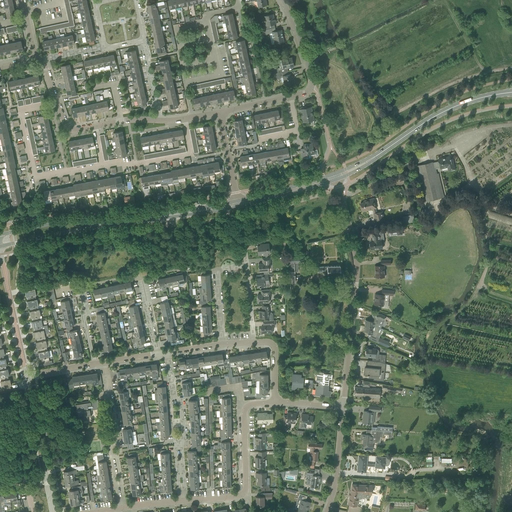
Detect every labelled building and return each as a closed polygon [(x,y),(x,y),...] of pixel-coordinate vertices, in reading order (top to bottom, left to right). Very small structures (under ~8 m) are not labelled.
[(13,6),(12,0),(3,2),(4,6),(3,7),(3,8),(13,6)] [(181,7),(179,0),(173,0),(175,8),(181,7)] [(167,7),(167,5),(166,1),(163,2),(164,4),(156,6),(156,3),(147,5),(148,9),(146,9),(147,11),(158,9),(160,9),(167,7)] [(88,10),(87,4),(78,6),(79,10),(78,10),(78,12),(88,10)] [(14,12),(13,6),(3,8),(3,10),(5,10),(6,14),(7,19),(13,18),(12,12),(14,12)] [(157,11),(159,11),(160,10),(160,9),(158,9),(147,11),(147,14),(148,13),(149,17),(158,15),(157,11)] [(232,13),(227,14),(223,15),(224,19),(222,20),(223,22),(233,19),(232,13)] [(276,24),(275,21),(274,21),(273,14),(264,16),(266,24),(263,25),(264,30),(275,27),(274,24),(276,24)] [(159,19),(158,15),(149,17),(150,21),(149,21),(149,23),(161,21),(160,19),(159,19)] [(161,22),(161,21),(149,23),(150,25),(151,25),(152,29),(161,27),(160,23),(161,22)] [(236,31),(235,25),(226,27),(227,31),(225,32),(225,33),(236,31)] [(161,31),(161,27),(152,29),(153,32),(151,33),(152,35),(163,32),(163,31),(161,31)] [(284,42),(281,30),(275,31),(275,27),(264,30),(265,35),(272,33),(274,44),(284,42)] [(237,37),(236,31),(225,33),(226,35),(227,35),(228,39),(237,37)] [(164,34),(163,32),(152,35),(152,37),(154,37),(154,40),(163,39),(162,34),(164,34)] [(95,39),(93,33),(85,35),(86,41),(95,39)] [(74,44),(73,39),(72,35),(68,36),(68,34),(66,34),(68,45),(74,44)] [(62,46),(60,38),(56,38),(56,37),(54,37),(56,48),(62,46)] [(50,49),(48,40),(44,41),(44,39),(42,40),(44,50),(50,49)] [(164,43),(163,39),(154,40),(155,44),(154,44),(154,47),(166,44),(166,42),(164,43)] [(244,40),(239,41),(235,42),(236,46),(234,46),(235,48),(245,46),(244,40)] [(17,52),(14,41),(13,41),(13,43),(9,44),(11,52),(14,52),(14,53),(17,52)] [(21,41),(17,42),(16,41),(14,41),(17,52),(19,52),(19,51),(23,50),(21,41)] [(11,52),(9,44),(5,44),(5,43),(3,44),(5,55),(7,55),(7,53),(11,52)] [(166,53),(165,47),(168,46),(168,44),(166,44),(154,47),(155,52),(155,53),(157,52),(157,55),(166,53)] [(248,58),(246,52),(238,54),(239,58),(237,58),(237,60),(248,58)] [(137,62),(136,56),(127,58),(128,62),(127,62),(127,64),(137,62)] [(287,68),(293,66),(291,58),(282,60),(282,63),(279,66),(280,68),(270,70),(271,75),(279,73),(288,71),(287,68)] [(155,66),(155,69),(169,66),(168,59),(159,61),(160,65),(155,66)] [(250,69),(249,63),(240,65),(241,70),(239,70),(240,72),(250,69)] [(61,66),(62,72),(71,70),(72,70),(72,68),(70,69),(69,64),(61,66)] [(140,74),(139,68),(130,70),(131,74),(129,74),(130,76),(140,74)] [(171,77),(170,71),(161,73),(162,77),(157,78),(158,80),(171,77)] [(289,75),(288,71),(279,73),(271,75),(272,80),(283,77),(284,86),(293,84),(291,74),(289,75)] [(38,75),(32,76),(34,85),(38,84),(39,86),(40,86),(38,75)] [(253,81),(252,75),(243,77),(244,81),(242,82),(242,83),(253,81)] [(28,86),(26,78),(20,79),(22,88),(26,87),(27,88),(29,88),(28,86)] [(23,89),(22,88),(20,79),(14,80),(16,89),(20,88),(21,90),(23,89)] [(16,89),(14,80),(8,82),(10,90),(15,89),(15,91),(17,91),(16,89)] [(143,86),(141,80),(132,81),(133,86),(132,86),(132,88),(143,86)] [(174,89),(173,83),(164,85),(165,88),(160,90),(160,92),(174,89)] [(255,93),(254,87),(245,89),(246,93),(244,93),(245,95),(247,95),(255,93)] [(145,97),(144,91),(135,93),(136,97),(134,98),(135,99),(145,97)] [(229,100),(227,91),(223,92),(223,91),(221,91),(223,101),(229,100)] [(217,103),(215,94),(211,95),(211,93),(209,93),(211,104),(217,103)] [(177,101),(175,95),(166,97),(167,100),(162,101),(163,104),(177,101)] [(200,106),(197,96),(196,96),(196,98),(191,99),(193,108),(200,106)] [(205,105),(204,96),(200,97),(199,96),(197,96),(200,106),(205,105)] [(146,103),(145,97),(135,99),(135,101),(137,101),(138,105),(146,103)] [(102,100),(100,100),(102,111),(108,110),(108,107),(106,101),(102,102),(102,100)] [(96,112),(95,103),(91,104),(90,103),(88,103),(91,113),(96,112)] [(85,115),(83,106),(79,107),(78,105),(77,106),(79,116),(85,115)] [(301,117),(302,122),(314,120),(311,107),(306,108),(306,106),(300,108),(300,109),(299,109),(301,115),(300,116),(300,117),(301,117)] [(278,110),(271,111),(274,122),(275,121),(275,120),(279,119),(279,118),(283,118),(282,110),(278,111),(278,110)] [(274,122),(271,111),(266,113),(267,121),(272,121),(272,122),(274,122)] [(262,124),(260,114),(254,115),(256,124),(260,123),(260,125),(262,124)] [(38,116),(39,121),(38,121),(38,123),(48,121),(47,115),(38,116)] [(113,133),(114,137),(112,138),(113,139),(123,138),(122,131),(113,133)] [(246,144),(245,139),(247,139),(247,137),(236,139),(237,145),(246,144)] [(288,152),(287,148),(283,148),(282,143),(280,144),(283,158),(283,160),(288,159),(289,160),(291,160),(292,159),(291,152),(288,152)] [(283,158),(280,144),(278,144),(279,149),(275,150),(277,159),(277,161),(283,160),(283,158)] [(313,150),(312,144),(306,145),(306,144),(303,145),(303,148),(301,149),(302,157),(308,156),(309,158),(316,157),(317,156),(317,155),(318,154),(317,149),(314,150),(313,150)] [(277,159),(275,150),(272,151),(271,146),(268,146),(271,160),(277,159)] [(259,148),(256,148),(259,162),(260,166),(266,165),(265,161),(263,152),(260,153),(259,148)] [(253,163),(252,154),(248,155),(247,150),(245,150),(247,164),(253,163)] [(441,197),(434,169),(440,168),(440,169),(447,168),(448,171),(455,170),(454,163),(452,159),(451,159),(451,158),(450,156),(438,159),(439,161),(433,163),(433,162),(418,166),(426,201),(441,197)] [(219,166),(218,162),(214,162),(213,157),(211,158),(214,172),(220,170),(223,170),(222,165),(219,166)] [(214,172),(211,158),(209,158),(209,163),(206,164),(208,176),(214,175),(214,172)] [(208,176),(206,164),(203,164),(202,159),(199,160),(202,174),(202,177),(208,176)] [(196,175),(194,166),(188,167),(190,176),(190,179),(196,178),(196,175)] [(184,177),(182,168),(176,169),(179,182),(185,181),(184,177)] [(179,182),(176,169),(170,170),(171,172),(173,183),(179,182)] [(21,174),(20,172),(7,175),(8,180),(17,179),(16,175),(21,174)] [(167,184),(165,173),(159,174),(161,183),(161,186),(167,185),(167,184)] [(125,187),(124,181),(121,181),(120,176),(114,177),(116,186),(116,189),(125,187)] [(149,185),(147,176),(141,177),(143,186),(144,189),(149,188),(149,185)] [(116,186),(114,177),(108,178),(110,187),(110,190),(116,189),(116,186)] [(104,188),(102,179),(96,180),(98,189),(99,192),(105,191),(104,188)] [(98,189),(96,180),(91,181),(92,190),(93,193),(99,192),(98,189)] [(92,190),(91,181),(85,182),(87,194),(93,193),(92,190)] [(87,194),(85,182),(79,183),(81,196),(87,194)] [(24,186),(23,183),(9,186),(10,192),(19,190),(18,187),(24,186)] [(81,196),(79,183),(73,185),(75,195),(75,197),(81,196)] [(482,201),(470,190),(471,189),(470,188),(468,189),(468,190),(468,191),(469,191),(468,191),(480,203),(482,201)] [(20,193),(19,190),(10,192),(7,193),(8,199),(12,198),(26,195),(25,192),(20,193)] [(26,197),(26,195),(12,198),(13,202),(11,202),(12,208),(18,207),(18,203),(22,202),(21,199),(26,197)] [(124,202),(125,206),(135,204),(134,195),(128,196),(129,201),(124,202)] [(372,205),(375,204),(374,198),(364,201),(364,202),(360,203),(362,212),(373,209),(372,205)] [(511,224),(511,217),(489,211),(487,218),(511,224)] [(382,212),(379,213),(374,214),(376,223),(384,220),(382,212)] [(415,222),(413,214),(402,217),(404,224),(415,222)] [(384,242),(384,240),(383,231),(379,232),(379,231),(377,232),(372,232),(373,240),(373,241),(370,241),(370,243),(370,244),(370,247),(371,247),(371,249),(376,249),(383,248),(382,244),(383,244),(384,242)] [(261,243),(260,243),(255,243),(256,247),(257,247),(258,255),(263,255),(263,256),(268,255),(268,253),(270,253),(269,244),(261,244),(261,243)] [(310,262),(309,256),(288,258),(289,284),(291,284),(291,283),(295,283),(295,272),(298,272),(298,263),(310,262)] [(270,257),(267,258),(262,258),(262,263),(258,264),(259,272),(268,271),(268,267),(271,267),(270,257)] [(382,266),(381,266),(376,266),(376,277),(385,277),(384,266),(384,265),(391,265),(391,260),(381,261),(381,265),(382,265),(382,266)] [(340,266),(335,266),(327,266),(317,267),(318,272),(327,272),(327,275),(340,274),(340,266)] [(207,275),(206,272),(200,272),(201,282),(209,281),(209,274),(207,275)] [(187,282),(187,280),(186,275),(183,276),(182,274),(176,275),(178,284),(178,286),(179,287),(184,286),(184,285),(184,282),(187,282)] [(269,280),(268,280),(268,274),(261,275),(261,278),(256,278),(257,287),(259,287),(259,288),(261,288),(260,287),(270,286),(269,280)] [(178,284),(176,275),(170,277),(172,285),(172,287),(178,286),(178,284)] [(166,286),(164,278),(157,279),(158,283),(156,283),(156,284),(156,288),(161,287),(162,290),(163,290),(166,290),(166,286)] [(130,282),(124,283),(126,291),(132,290),(130,282)] [(25,291),(26,296),(26,297),(27,297),(28,301),(36,299),(35,295),(36,295),(35,289),(32,289),(32,286),(29,287),(29,290),(25,291)] [(101,297),(99,288),(93,290),(95,298),(101,297)] [(269,289),(266,290),(261,290),(261,295),(257,295),(258,303),(269,302),(268,297),(270,297),(269,289)] [(381,295),(380,295),(375,294),(375,298),(375,305),(382,306),(382,308),(387,308),(388,302),(385,301),(386,294),(393,295),(393,291),(381,290),(381,294),(381,295)] [(200,301),(196,301),(196,304),(201,304),(207,303),(207,300),(211,300),(210,293),(202,294),(200,294),(200,301)] [(66,297),(63,298),(60,299),(61,305),(57,306),(58,309),(62,308),(70,306),(68,300),(66,300),(66,297)] [(37,299),(36,299),(28,301),(27,301),(28,308),(30,307),(30,311),(38,310),(37,306),(38,305),(37,299)] [(169,305),(167,299),(161,300),(162,303),(160,303),(161,310),(169,308),(172,307),(172,305),(171,305),(169,305)] [(135,306),(134,303),(128,304),(130,313),(138,311),(137,305),(135,306)] [(207,306),(207,303),(201,304),(201,313),(210,312),(209,306),(207,306)] [(269,305),(266,305),(261,306),(262,311),(259,311),(259,318),(269,318),(269,314),(269,313),(269,305)] [(39,309),(38,310),(30,311),(29,311),(30,318),(32,318),(33,321),(40,320),(39,316),(40,316),(39,309)] [(98,314),(96,314),(97,320),(106,319),(105,316),(104,312),(104,309),(97,311),(98,314)] [(365,322),(364,326),(373,327),(373,326),(373,323),(378,324),(382,325),(383,322),(380,320),(380,319),(383,320),(385,316),(380,314),(376,314),(372,313),(372,317),(372,319),(369,318),(369,320),(365,320),(365,322)] [(72,318),(64,320),(66,329),(72,328),(72,325),(75,324),(74,320),(73,321),(72,318)] [(141,324),(140,318),(132,319),(132,323),(130,323),(130,326),(133,326),(141,324)] [(40,320),(33,321),(31,322),(32,326),(33,328),(34,328),(35,332),(42,330),(48,329),(47,325),(43,326),(41,320),(40,320)] [(263,325),(260,328),(260,334),(272,333),(272,330),(275,326),(275,324),(275,321),(268,322),(268,324),(263,325)] [(211,331),(211,325),(202,326),(203,335),(209,335),(209,332),(211,331)] [(377,332),(376,332),(378,327),(373,326),(373,327),(364,326),(364,330),(365,330),(364,332),(368,332),(367,334),(368,334),(367,337),(369,337),(368,339),(377,343),(387,347),(387,345),(389,342),(379,338),(378,339),(375,337),(377,332)] [(72,328),(66,329),(67,332),(66,333),(68,339),(70,338),(78,336),(78,334),(79,334),(78,330),(77,330),(73,331),(72,328)] [(35,332),(33,332),(34,337),(35,339),(36,338),(37,342),(45,340),(46,340),(45,336),(44,334),(49,333),(48,329),(42,330),(35,332)] [(142,330),(134,332),(136,338),(144,336),(143,334),(145,334),(144,330),(142,330)] [(175,333),(166,334),(168,341),(170,340),(170,343),(177,342),(177,344),(182,343),(181,340),(176,341),(176,337),(175,333)] [(144,336),(136,338),(132,339),(132,341),(134,342),(136,342),(138,347),(144,346),(143,343),(145,342),(144,336)] [(45,340),(37,342),(36,342),(37,349),(38,348),(39,352),(47,351),(46,347),(47,347),(46,340),(45,340)] [(81,349),(80,342),(71,344),(69,345),(70,351),(73,350),(81,349)] [(113,352),(112,348),(111,343),(103,345),(104,351),(106,351),(107,354),(113,352)] [(376,350),(375,350),(375,349),(366,348),(365,357),(372,357),(372,361),(379,362),(379,361),(380,355),(379,355),(379,352),(379,351),(378,350),(377,350),(376,350)] [(82,355),(81,349),(73,350),(74,357),(75,357),(76,359),(82,358),(81,355),(82,355)] [(48,350),(47,351),(39,352),(38,353),(39,359),(41,359),(42,363),(43,362),(44,366),(52,364),(52,360),(49,361),(48,357),(49,357),(48,350)] [(266,351),(260,352),(261,360),(262,360),(269,359),(269,355),(267,355),(266,351)] [(255,361),(254,353),(247,354),(249,362),(252,362),(252,365),(255,365),(255,361)] [(227,366),(226,359),(223,360),(222,354),(216,355),(217,363),(217,367),(224,366),(227,366)] [(242,363),(241,355),(235,356),(236,364),(239,364),(240,367),(243,367),(242,363)] [(236,364),(235,356),(228,357),(229,359),(226,359),(227,366),(227,369),(231,369),(230,365),(236,364)] [(204,365),(203,357),(197,358),(198,366),(202,365),(203,369),(205,368),(205,365),(204,365)] [(192,367),(191,359),(184,359),(186,368),(189,367),(190,371),(193,370),(192,367)] [(385,364),(380,361),(379,361),(379,362),(372,361),(368,360),(367,360),(368,360),(367,369),(364,368),(364,374),(366,374),(366,375),(369,376),(369,378),(374,378),(374,380),(378,380),(379,372),(381,372),(382,372),(383,369),(384,369),(385,364)] [(161,372),(160,365),(157,366),(156,364),(150,365),(152,376),(158,375),(157,372),(161,372)] [(9,375),(8,371),(8,369),(6,369),(5,365),(0,366),(0,377),(8,376),(9,375)] [(126,377),(125,369),(119,370),(119,372),(116,372),(117,378),(123,377),(124,381),(127,380),(126,377)] [(256,372),(256,381),(259,381),(267,381),(268,375),(265,375),(265,372),(260,371),(259,371),(256,372)] [(331,379),(332,374),(331,374),(331,371),(330,371),(326,374),(323,374),(323,373),(317,372),(316,381),(319,381),(318,384),(328,385),(329,379),(331,379)] [(102,385),(100,375),(97,375),(97,373),(91,374),(92,382),(98,381),(98,385),(102,385)] [(301,375),(297,375),(292,374),(291,380),(292,380),(291,389),(296,389),(296,387),(302,387),(303,378),(301,378),(301,375)] [(11,386),(10,381),(10,379),(8,379),(8,376),(0,377),(0,382),(2,391),(10,389),(10,386),(11,386)] [(79,384),(78,376),(72,377),(72,379),(67,380),(68,388),(72,388),(72,385),(79,384)] [(189,378),(188,379),(183,379),(183,382),(181,383),(182,389),(191,388),(189,378)] [(163,383),(162,383),(157,384),(157,390),(154,390),(154,393),(166,392),(165,386),(163,386),(163,383)] [(327,391),(328,385),(318,384),(318,387),(316,386),(315,395),(321,396),(321,395),(330,396),(330,391),(327,391)] [(250,395),(249,387),(248,387),(242,387),(244,396),(247,396),(250,395)] [(256,393),(256,397),(256,399),(261,399),(261,397),(265,397),(265,394),(267,394),(267,387),(259,387),(259,393),(256,393)] [(380,398),(380,390),(380,389),(354,387),(354,396),(380,398)] [(131,393),(130,388),(120,389),(121,392),(119,392),(119,399),(128,397),(128,394),(131,393)] [(219,395),(219,398),(221,398),(222,403),(220,403),(220,405),(230,404),(230,398),(229,398),(229,393),(219,395)] [(91,410),(99,409),(98,400),(91,401),(75,403),(78,421),(87,419),(87,416),(92,415),(91,410)] [(363,411),(363,415),(364,416),(363,423),(368,423),(373,424),(374,411),(380,412),(380,407),(374,406),(369,406),(369,409),(368,410),(369,410),(369,412),(363,411)] [(272,422),(272,419),(272,414),(265,414),(265,413),(257,413),(257,423),(264,422),(264,426),(270,426),(269,422),(272,422)] [(290,421),(295,422),(296,413),(287,413),(287,416),(284,415),(282,427),(289,428),(290,421)] [(302,414),(301,419),(301,423),(301,427),(306,428),(306,424),(312,424),(313,416),(306,416),(306,414),(302,414)] [(132,425),(131,419),(134,419),(134,416),(131,416),(122,417),(123,424),(125,424),(126,426),(132,425)] [(133,428),(132,425),(126,426),(126,429),(122,430),(123,436),(132,435),(131,432),(133,432),(133,428)] [(220,436),(221,436),(221,439),(227,439),(227,436),(231,436),(231,429),(222,430),(219,430),(220,436)] [(169,437),(169,430),(160,431),(161,440),(167,440),(167,437),(169,437)] [(380,443),(380,436),(383,437),(383,431),(379,430),(371,430),(371,435),(361,434),(361,439),(363,439),(362,448),(364,449),(366,449),(372,449),(373,443),(380,443)] [(258,437),(255,438),(255,442),(256,449),(261,449),(265,448),(265,444),(265,442),(265,436),(265,433),(263,433),(261,433),(258,433),(258,437)] [(133,444),(132,435),(123,436),(124,443),(126,442),(127,445),(133,444)] [(200,447),(200,438),(191,439),(192,445),(190,445),(191,448),(200,447)] [(227,442),(227,439),(221,439),(221,442),(221,446),(217,446),(217,445),(214,445),(214,449),(221,449),(229,448),(229,442),(227,442)] [(315,444),(316,443),(308,442),(307,448),(310,448),(310,456),(309,456),(309,459),(311,459),(311,460),(317,461),(318,451),(319,452),(321,449),(321,448),(322,448),(322,444),(315,444)] [(201,450),(200,447),(191,448),(191,451),(187,451),(188,458),(196,457),(196,451),(201,450)] [(167,450),(160,451),(160,454),(157,454),(158,460),(160,460),(169,459),(168,453),(167,453),(167,450)] [(265,451),(263,451),(258,452),(258,457),(255,457),(255,467),(264,467),(264,458),(265,458),(265,451)] [(103,454),(98,455),(96,455),(99,469),(107,467),(106,461),(104,461),(103,454)] [(135,454),(133,454),(128,454),(129,457),(127,458),(128,464),(136,463),(135,454)] [(357,463),(357,465),(358,465),(357,471),(361,472),(362,472),(365,472),(365,466),(374,467),(385,468),(385,465),(387,466),(387,465),(388,465),(389,464),(389,463),(389,462),(389,461),(389,460),(389,459),(388,459),(388,458),(386,458),(386,456),(376,456),(375,464),(366,463),(366,456),(364,456),(359,456),(358,463),(357,463)] [(137,469),(136,466),(140,465),(140,462),(136,463),(128,464),(129,470),(137,469)] [(315,470),(310,469),(305,469),(304,478),(310,479),(309,489),(314,490),(314,488),(318,488),(319,480),(320,480),(321,477),(319,477),(319,476),(316,476),(316,474),(314,474),(315,470)] [(76,473),(76,471),(76,470),(63,472),(65,478),(73,477),(72,473),(76,473)] [(266,473),(261,473),(256,473),(256,477),(257,477),(257,485),(260,485),(260,488),(269,488),(269,485),(266,485),(266,473)] [(143,475),(138,475),(129,477),(130,483),(139,482),(141,481),(143,481),(142,476),(143,476),(143,475)] [(74,481),(73,477),(65,478),(66,485),(78,483),(77,480),(74,481)] [(110,486),(109,480),(100,481),(97,481),(97,482),(97,484),(96,484),(97,488),(99,488),(101,487),(110,486)] [(199,490),(198,484),(198,482),(190,483),(190,489),(196,489),(196,491),(199,490)] [(364,494),(369,494),(371,494),(371,485),(352,485),(350,493),(350,494),(350,495),(349,496),(348,504),(356,506),(358,498),(359,498),(360,498),(361,498),(362,497),(363,497),(363,496),(363,495),(364,494)] [(81,486),(79,486),(74,487),(74,490),(69,491),(70,498),(79,496),(78,493),(81,492),(80,490),(82,490),(81,486)] [(111,492),(110,486),(101,487),(99,488),(100,494),(102,494),(111,492)] [(10,501),(10,492),(3,493),(4,501),(1,501),(1,507),(4,507),(7,507),(6,505),(11,505),(10,501)] [(16,492),(10,492),(10,501),(14,501),(14,504),(17,504),(17,506),(20,506),(20,500),(17,500),(16,492)] [(112,499),(111,492),(102,494),(100,494),(100,498),(100,500),(112,499)] [(272,497),(272,493),(261,493),(261,497),(256,497),(256,502),(255,502),(255,506),(259,506),(264,506),(264,497),(272,497)] [(307,496),(302,495),(299,494),(297,500),(301,501),(298,511),(300,511),(305,511),(308,506),(309,506),(310,503),(305,501),(307,496)] [(84,503),(83,499),(79,500),(79,496),(70,498),(71,505),(84,503)]
